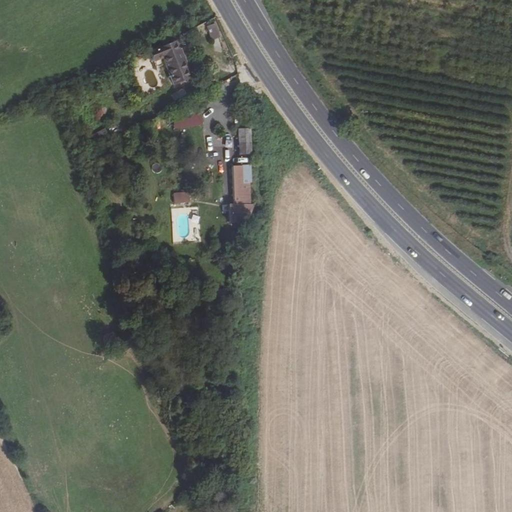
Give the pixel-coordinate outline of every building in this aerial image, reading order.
[(211,40),(220,36),(215,23),(206,26),(211,40)] [(176,44),(151,54),(154,63),(163,60),(174,87),(190,81),(187,73),(190,71),(182,49),(178,50),(176,44)] [(204,124),(202,113),(173,118),(175,130),(204,124)] [(252,130),(239,130),(240,156),(252,156),(252,130)] [(252,167),(234,167),(234,205),(236,205),(237,222),(252,222),(252,205),(254,205),(252,167)] [(190,193),(175,194),(176,206),(191,205),(190,193)] [(116,333),(103,337),(109,353),(122,349),(116,333)]
